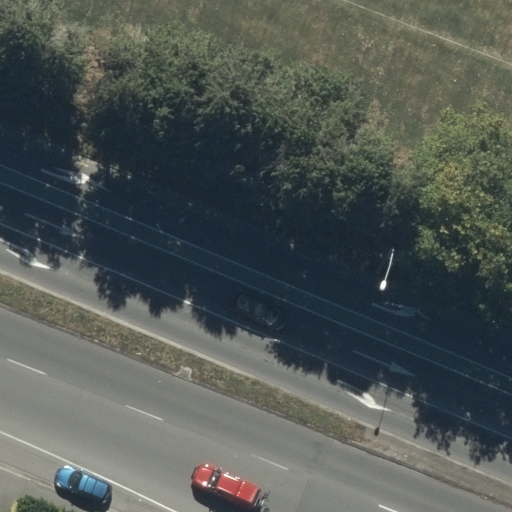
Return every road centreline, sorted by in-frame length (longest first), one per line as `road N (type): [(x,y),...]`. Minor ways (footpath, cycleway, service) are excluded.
road 1 (trunk): [(0,204),(511,416)]
road 2 (trunk): [(292,472),(0,357)]
